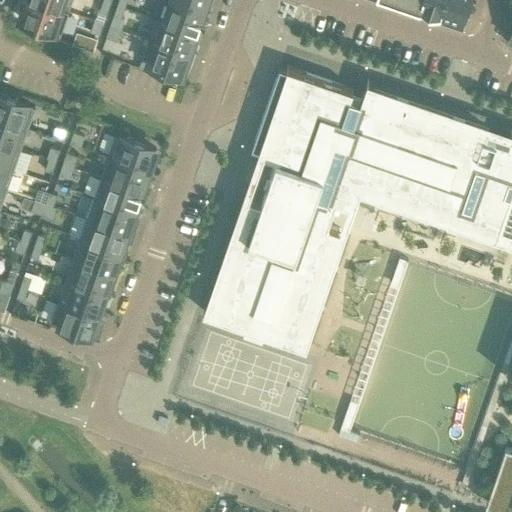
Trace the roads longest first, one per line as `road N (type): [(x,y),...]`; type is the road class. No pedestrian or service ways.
road 1 (residential): [(239,0),(120,364)]
road 2 (residential): [(120,364),(100,425),(350,511)]
road 3 (residential): [(479,55),(308,0)]
road 4 (residential): [(120,364),(0,324)]
